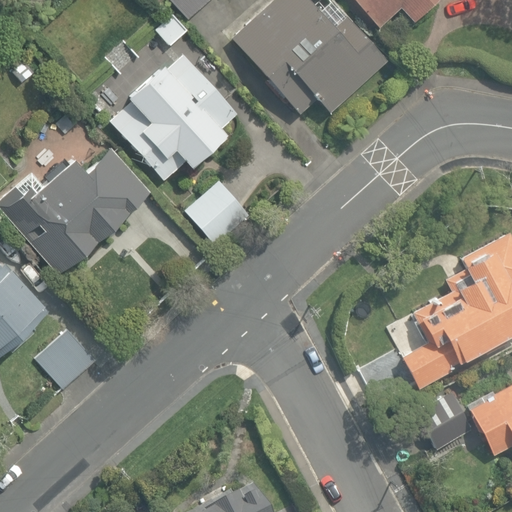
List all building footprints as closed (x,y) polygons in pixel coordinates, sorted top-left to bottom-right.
[(138,17),(166,46),(183,29),(156,0),(138,17)] [(169,0),(184,17),(202,0),(169,0)] [(266,0),(227,36),(295,112),(313,96),(326,110),(384,58),(344,12),(330,24),(308,0),(266,0)] [(347,0),(372,27),(396,5),(410,21),(433,0),(347,0)] [(112,127),(158,179),(180,159),(188,168),(224,136),(216,127),(233,112),(182,55),(129,102),(134,107),(112,127)] [(20,82),(32,71),(18,56),(6,67),(20,82)] [(4,213),(55,270),(146,189),(107,145),(80,168),(68,155),(24,195),(15,184),(0,197),(0,204),(6,211),(4,213)] [(180,208),(210,245),(245,216),(216,179),(180,208)] [(447,366),(511,330),(511,292),(507,284),(511,281),(511,244),(505,232),(459,257),(462,264),(461,265),(468,279),(409,311),(415,322),(413,323),(421,338),(423,337),(425,341),(398,355),(416,388),(450,370),(447,366)] [(0,347),(44,308),(3,262),(0,264),(0,347)] [(33,357),(60,386),(91,358),(64,328),(33,357)] [(511,444),(511,445),(511,380),(488,393),(487,391),(463,404),(490,455),(511,444)] [(264,511),(251,487),(235,496),(234,494),(199,511),(264,511)]
